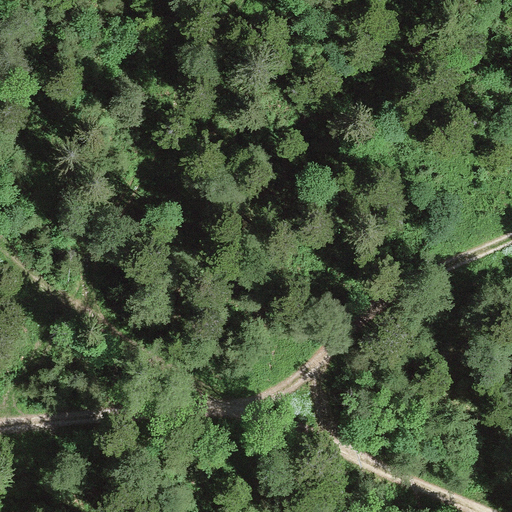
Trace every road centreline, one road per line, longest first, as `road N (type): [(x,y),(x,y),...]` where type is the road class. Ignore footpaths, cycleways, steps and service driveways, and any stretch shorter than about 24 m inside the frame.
road 1 (track): [(453,511),(247,406),(0,432)]
road 2 (track): [(247,406),(285,387),(378,302),(511,240)]
road 3 (track): [(247,406),(147,358),(0,244)]
